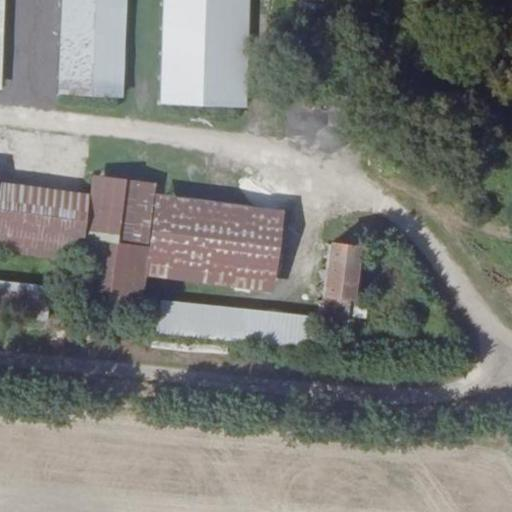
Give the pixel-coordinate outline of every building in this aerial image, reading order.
[(127,99),(129,0),(65,0),(63,97),(127,99)] [(249,108),(251,0),(165,0),(163,106),(249,108)] [(166,190),(105,181),(103,196),(92,265),(86,306),(147,315),(154,272),(166,190)] [(103,196),(0,182),(0,253),(92,265),(103,196)] [(286,208),(166,190),(154,272),(273,290),(286,208)] [(362,321),(366,244),(336,242),(331,319),(362,321)] [(0,266),(0,279),(31,281),(32,268),(0,266)] [(307,315),(162,301),(159,335),(304,349),(307,315)]
